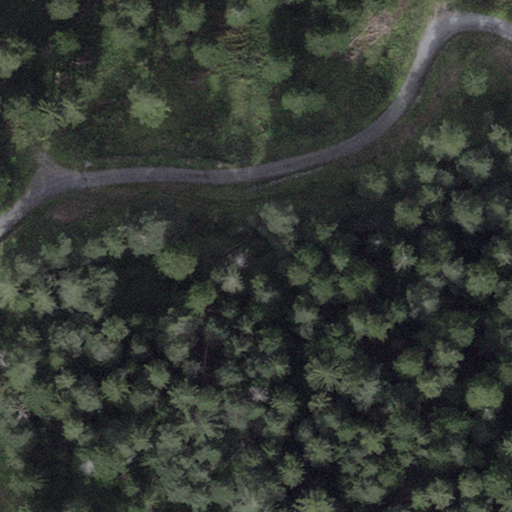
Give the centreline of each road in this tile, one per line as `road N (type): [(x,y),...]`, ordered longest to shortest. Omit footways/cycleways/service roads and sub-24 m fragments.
road 1 (track): [(511,31),(484,21),(444,27),(399,108),(340,152),(261,174),(80,179),(26,201),(0,227)]
road 2 (track): [(80,179),(131,196),(232,204),(311,192),(348,202),(396,194),(479,156),(511,176)]
